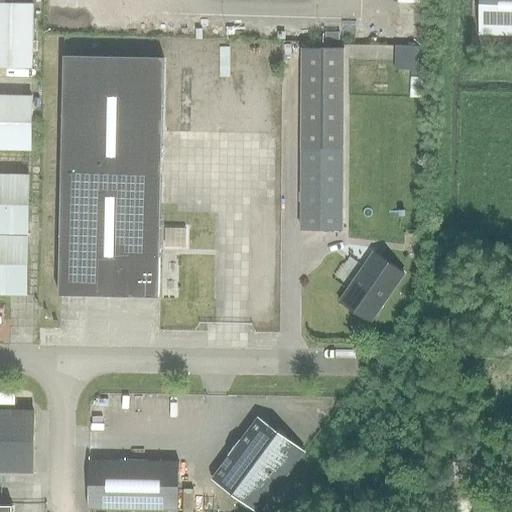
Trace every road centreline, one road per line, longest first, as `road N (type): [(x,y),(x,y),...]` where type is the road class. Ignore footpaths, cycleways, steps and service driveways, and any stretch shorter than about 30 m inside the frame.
road 1 (unclassified): [(367,362),(64,358)]
road 2 (unclassified): [(66,500),(64,358)]
